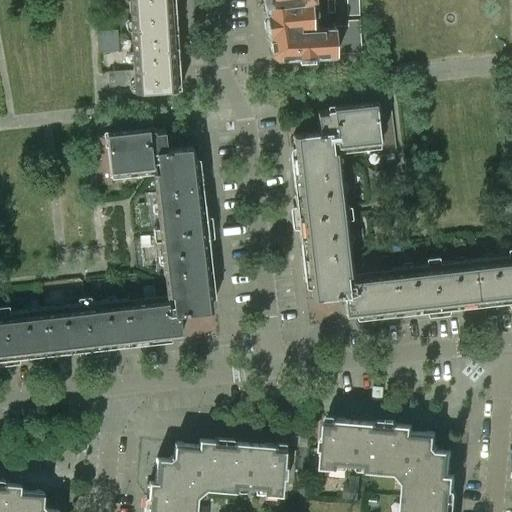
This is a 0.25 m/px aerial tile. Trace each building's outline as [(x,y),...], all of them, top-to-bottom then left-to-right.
[(127,0),(131,49),(177,47),(176,45),(172,46),(170,27),(175,26),(174,11),(179,10),(178,0),(175,0),(173,0),(127,0)] [(297,0),(264,3),(270,51),(276,56),(335,53),(335,51),(334,51),(332,23),(331,23),(331,25),(311,26),(309,0),(297,0)] [(333,0),(325,0),(326,12),(334,12),(333,0)] [(359,13),(358,0),(345,0),(347,13),(359,13)] [(360,52),(359,19),(347,19),(348,39),(335,39),(335,53),(360,52)] [(117,30),(96,31),(98,51),(118,50),(117,30)] [(177,47),(131,49),(132,69),(107,71),(108,86),(133,84),(133,91),(179,88),(178,72),(183,71),(182,61),(177,61),(177,47)] [(316,110),(318,131),(319,139),(330,137),(335,137),(336,145),(356,143),(356,148),(378,146),(379,153),(394,151),(388,102),(316,110)] [(91,136),(96,185),(111,183),(110,176),(132,174),(131,168),(151,166),(150,158),(155,157),(159,189),(196,185),(191,145),(165,148),(163,127),(91,136)] [(334,170),(330,137),(319,139),(318,131),(292,134),(299,194),(342,190),(340,170),(334,170)] [(393,154),(385,155),(385,165),(394,164),(393,154)] [(196,185),(159,189),(159,190),(153,191),(162,271),(205,266),(203,249),(209,248),(204,205),(198,206),(196,185)] [(349,253),(344,205),(342,190),(299,194),(293,195),(296,218),(297,227),(298,238),(304,237),(306,255),(301,256),(303,278),(309,278),(311,298),(342,294),(341,282),(346,282),(343,253),(349,253)] [(511,252),(473,257),(477,300),(497,298),(498,304),(509,303),(511,302),(511,252)] [(477,300),(473,257),(390,267),(391,273),(395,309),(415,307),(416,313),(436,311),(459,308),(458,302),(477,300)] [(171,298),(126,303),(130,340),(181,334),(178,313),(210,309),(208,289),(213,289),(210,266),(205,267),(205,266),(162,271),(162,274),(168,273),(171,298)] [(395,309),(391,273),(351,277),(351,281),(346,282),(341,282),(342,294),(345,315),(395,309)] [(140,283),(141,295),(153,294),(151,282),(140,283)] [(125,297),(88,301),(84,302),(88,333),(80,334),(82,347),(79,351),(110,348),(110,342),(130,340),(126,303),(125,297)] [(84,302),(43,306),(48,349),(67,347),(68,353),(79,351),(82,347),(80,334),(88,333),(84,302)] [(0,311),(0,360),(19,358),(29,357),(28,351),(48,349),(43,306),(0,311)] [(379,399),(380,387),(372,387),(371,398),(379,399)] [(386,422),(326,417),(324,437),(321,436),(321,447),(323,448),(322,465),(338,467),(338,461),(353,462),(366,463),(365,469),(382,470),(386,422)] [(411,424),(386,422),(382,470),(397,471),(405,480),(403,495),(452,499),(454,474),(448,474),(450,450),(437,449),(436,447),(437,446),(436,445),(435,446),(434,444),(435,432),(411,430),(411,424)] [(198,443),(174,441),(173,454),(171,456),(170,454),(170,455),(170,456),(169,458),(156,457),(154,480),(148,480),(146,505),(194,509),(196,494),(204,487),(209,487),(219,488),(223,440),(198,438),(198,443)] [(284,445),(223,440),(219,488),(236,489),(236,484),(245,484),(264,486),(264,492),(280,493),(281,475),(284,476),(285,465),(282,464),(284,445)] [(18,483),(0,481),(0,511),(56,511),(57,508),(44,507),(43,506),(44,505),(44,504),(42,505),(41,503),(42,491),(18,489),(18,483)] [(347,484),(345,499),(357,500),(359,485),(347,484)] [(450,511),(452,499),(403,495),(402,510),(408,511),(407,511),(450,511)] [(369,496),(368,504),(376,505),(377,497),(369,496)]
